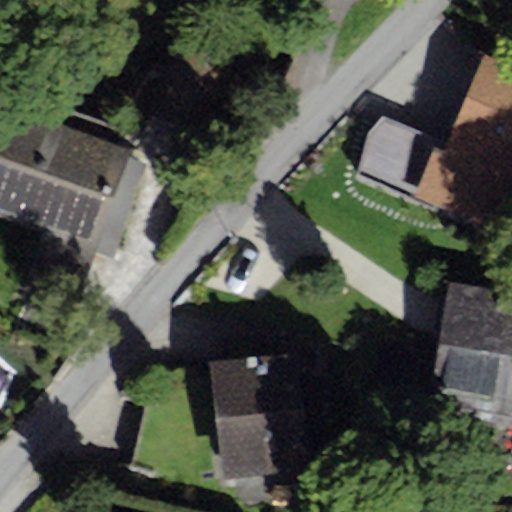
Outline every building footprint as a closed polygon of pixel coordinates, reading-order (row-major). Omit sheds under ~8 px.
[(176,45),(153,118),(209,136),(233,63),(176,45)] [(428,145),(410,194),(511,232),(511,91),(474,77),(445,152),(428,145)] [(0,216),(40,230),(30,260),(89,280),(97,255),(114,260),(150,155),(122,146),(127,131),(49,104),(44,120),(6,107),(0,125),(0,216)] [(511,291),(447,283),(429,405),(469,411),(469,417),(511,423),(511,291)] [(294,350),(209,360),(214,409),(220,473),(221,480),(316,472),(326,364),(297,367),(294,350)] [(220,473),(214,409),(184,410),(184,400),(145,398),(129,467),(184,484),(187,476),(220,473)]
